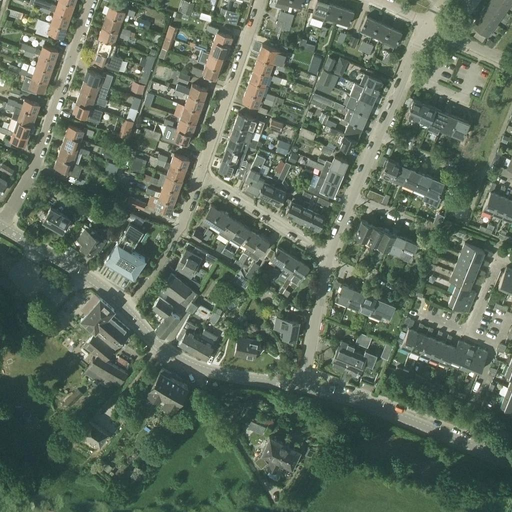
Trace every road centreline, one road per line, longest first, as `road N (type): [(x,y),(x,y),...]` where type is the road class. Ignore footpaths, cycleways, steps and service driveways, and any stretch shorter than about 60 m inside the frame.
road 1 (residential): [(0,227),(36,163),(91,0)]
road 2 (tertiary): [(511,464),(383,410),(303,388)]
road 3 (tertiary): [(303,388),(193,367),(126,311)]
road 4 (residential): [(200,174),(260,0)]
road 5 (residential): [(126,311),(151,279),(200,174)]
road 6 (track): [(269,501),(193,367)]
road 7 (tertiary): [(126,311),(93,281),(0,227)]
road 8 (residential): [(327,257),(200,174)]
road 9 (residential): [(303,388),(327,257)]
